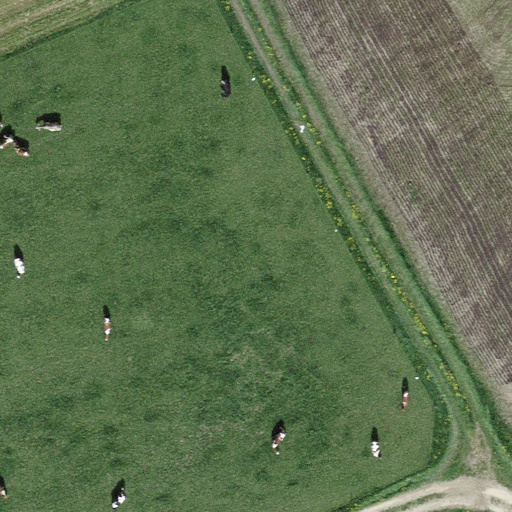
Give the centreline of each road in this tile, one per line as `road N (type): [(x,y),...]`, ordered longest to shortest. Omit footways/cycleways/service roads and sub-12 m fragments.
road 1 (track): [(492,470),(250,0)]
road 2 (track): [(511,494),(492,470),(397,511)]
